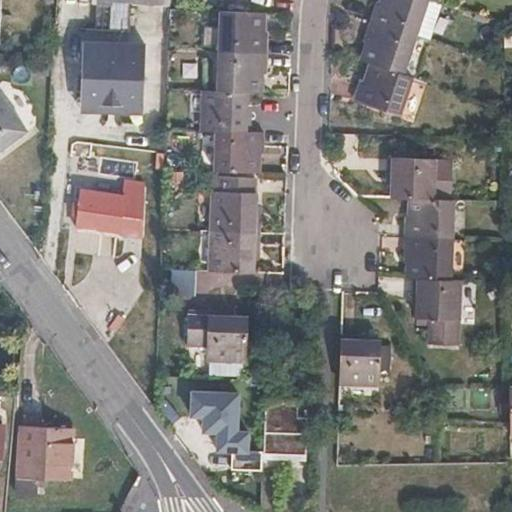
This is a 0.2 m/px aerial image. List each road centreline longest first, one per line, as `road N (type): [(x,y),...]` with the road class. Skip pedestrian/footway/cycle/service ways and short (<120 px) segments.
road 1 (residential): [(0,240),(157,454)]
road 2 (residential): [(332,247),(308,171),(318,0)]
